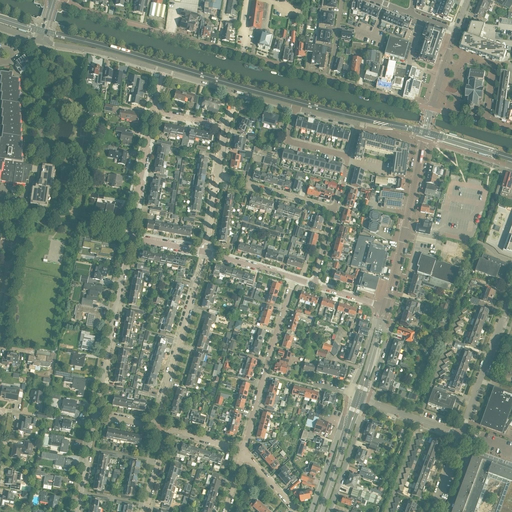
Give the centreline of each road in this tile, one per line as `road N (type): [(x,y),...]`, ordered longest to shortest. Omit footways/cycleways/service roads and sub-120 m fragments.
road 1 (unclassified): [(326,79),(62,0)]
road 2 (residential): [(41,41),(294,107)]
road 3 (residential): [(96,415),(131,237)]
road 4 (residential): [(156,426),(206,252)]
road 5 (residential): [(242,451),(293,278)]
road 6 (tertiary): [(385,306),(425,132)]
road 7 (residential): [(511,295),(460,434)]
road 8 (residential): [(334,209),(347,161),(289,142),(294,107)]
road 9 (residential): [(0,340),(19,226),(0,222)]
road 10 (residential): [(294,107),(425,132)]
road 11 (residential): [(131,237),(152,112)]
road 12 (residential): [(217,176),(223,127),(152,112)]
road 13 (residential): [(334,209),(217,176)]
